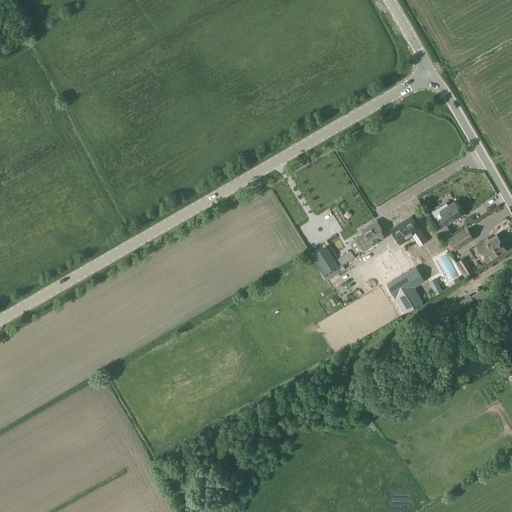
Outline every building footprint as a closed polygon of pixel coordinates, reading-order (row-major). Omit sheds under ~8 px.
[(441,226),(462,214),(454,202),(440,210),(443,217),(437,220),(441,226)] [(421,231),(411,216),(391,229),(400,244),(421,231)] [(367,229),(355,237),(357,239),(362,248),(363,250),(382,238),(382,234),(379,229),(381,228),(376,220),(371,223),(366,227),(367,229)] [(449,238),(456,248),(472,238),(466,228),(449,238)] [(483,242),(476,246),(486,261),(504,250),(496,236),(484,244),(483,242)] [(321,254),(315,258),(325,273),(338,265),(326,246),(319,250),(321,254)] [(431,259),(445,285),(462,275),(447,250),(431,259)] [(350,251),(338,258),(341,264),(354,257),(350,251)] [(388,281),(403,272),(390,251),(376,260),(388,281)] [(423,302),(413,287),(424,280),(416,266),(386,284),(394,298),(397,296),(400,302),(393,306),(399,316),(423,302)] [(435,278),(428,282),(436,294),(443,290),(435,278)] [(475,303),(469,294),(423,324),(430,334),(475,305),(480,312),(488,306),(484,299),(475,303)] [(497,343),(511,333),(504,320),(488,329),(497,343)]
